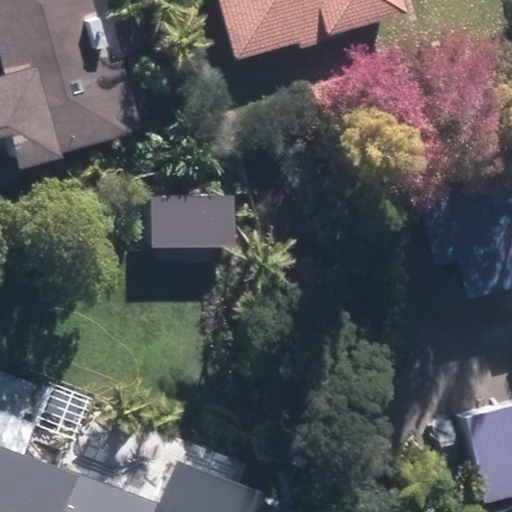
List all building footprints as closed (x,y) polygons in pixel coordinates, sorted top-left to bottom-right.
[(0,0),(0,165),(136,131),(103,0),(0,0)] [(202,0),(221,69),(396,23),(389,0),(202,0)] [(511,156),(422,179),(451,294),(511,278),(511,156)] [(511,402),(443,421),(467,509),(511,496),(511,402)] [(0,511),(231,511),(243,480),(166,452),(152,491),(0,437),(0,511)]
